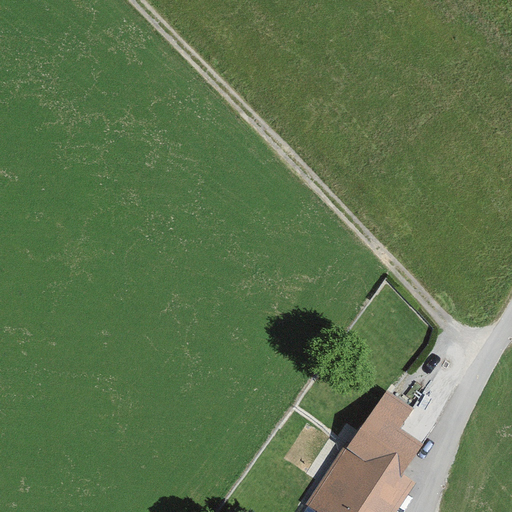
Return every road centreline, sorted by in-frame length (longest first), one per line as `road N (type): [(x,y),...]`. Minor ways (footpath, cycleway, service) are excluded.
road 1 (track): [(491,353),(135,0)]
road 2 (unclassified): [(511,314),(421,511)]
